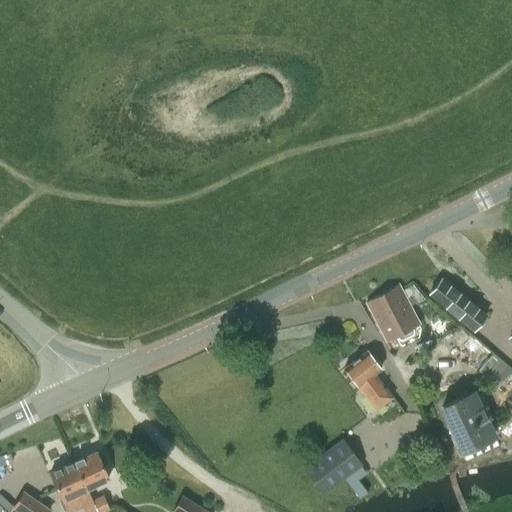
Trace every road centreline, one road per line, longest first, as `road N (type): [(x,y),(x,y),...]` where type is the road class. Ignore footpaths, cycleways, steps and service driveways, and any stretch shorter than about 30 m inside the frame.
road 1 (tertiary): [(102,377),(511,185)]
road 2 (unclassified): [(0,305),(60,355),(102,377)]
